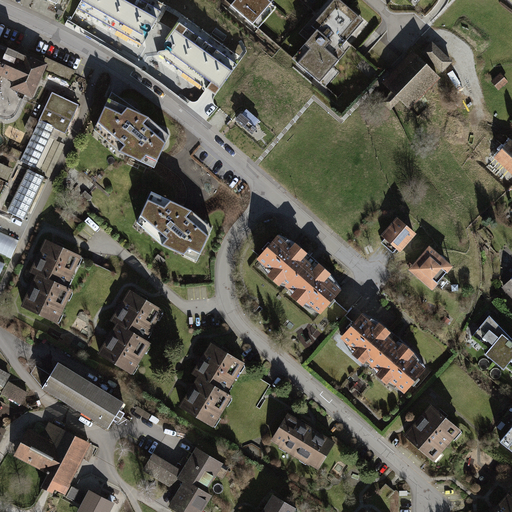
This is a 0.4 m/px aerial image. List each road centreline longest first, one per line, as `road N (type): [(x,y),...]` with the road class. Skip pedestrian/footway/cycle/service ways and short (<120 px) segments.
road 1 (residential): [(273,193),(234,239),(223,267),(239,324),(446,510)]
road 2 (residential): [(0,10),(161,97),(273,193)]
road 3 (residential): [(0,339),(41,394),(108,442)]
road 4 (residential): [(273,193),(368,278)]
